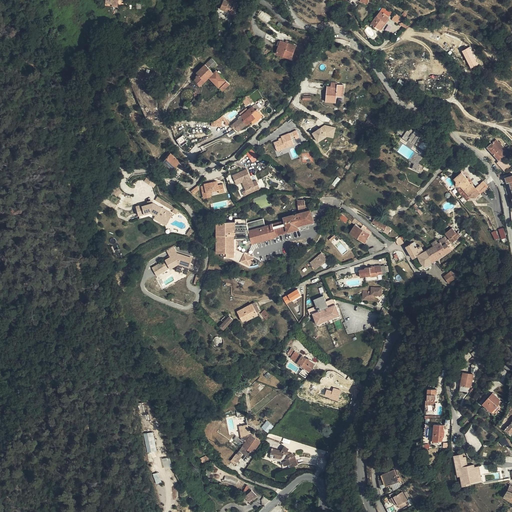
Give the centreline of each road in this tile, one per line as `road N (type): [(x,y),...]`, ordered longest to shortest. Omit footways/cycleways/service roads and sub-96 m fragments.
road 1 (tertiary): [(264,511),(303,476),(318,481),(322,508),(331,508),(328,476),(340,442),(393,335),(401,342),(369,414)]
road 2 (residential): [(511,229),(495,178),(472,149),(402,104),(342,31),(301,25),(285,0)]
road 3 (residential): [(369,414),(380,409),(408,351),(452,298),(450,287),(419,274),(403,248),(306,281)]
road 4 (residential): [(383,511),(375,458),(418,373),(459,326),(488,309),(511,273)]
road 5 (unknown): [(199,169),(282,108),(324,41),(342,31)]
road 6 (unknown): [(403,248),(326,201),(314,225),(265,253)]
road 7 (residential): [(511,465),(473,459),(449,397),(456,355)]
road 8 (unknown): [(397,333),(381,310),(330,289),(330,278),(348,264)]
